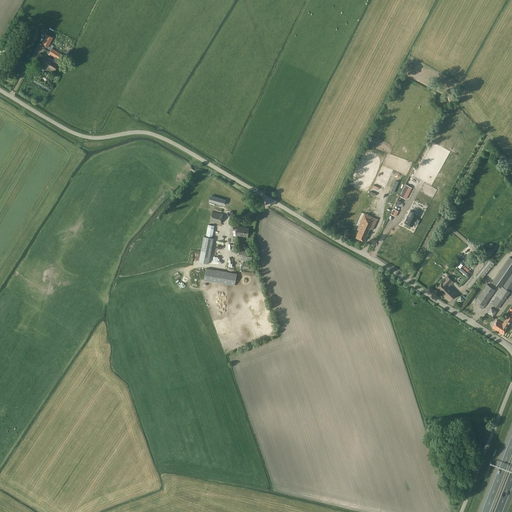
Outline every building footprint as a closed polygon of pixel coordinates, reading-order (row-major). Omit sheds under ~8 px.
[(46,35),(42,43),(48,46),(49,44),(52,38),(46,35)] [(47,57),(41,66),(52,72),(58,64),(57,63),(59,59),(62,55),(52,49),(51,51),(49,54),(54,57),(52,60),(47,57)] [(379,199),(391,162),(382,159),(369,196),(379,199)] [(406,185),(400,197),(405,199),(411,187),(406,185)] [(413,203),(403,224),(413,229),(415,225),(420,227),(424,220),(419,218),(424,209),(413,203)] [(208,212),(206,221),(223,224),(224,215),(208,212)] [(372,230),(377,219),(364,214),(357,229),(359,230),(356,237),(364,241),(370,229),(372,230)] [(208,263),(212,239),(211,239),(214,226),(208,225),(206,238),(201,262),(208,263)] [(248,236),(248,228),(233,226),(233,230),(237,230),(236,236),(248,236)] [(375,240),(380,242),(384,232),(379,230),(375,240)] [(511,270),(511,258),(509,257),(492,282),(500,287),(511,270)] [(445,261),(441,265),(446,270),(449,265),(445,261)] [(472,289),(494,264),(490,261),(477,276),(476,275),(468,286),(472,289)] [(465,265),(460,270),(467,276),(471,271),(465,265)] [(234,285),(236,276),(202,269),(200,279),(234,285)] [(497,309),(511,287),(511,271),(490,303),(497,309)] [(448,285),(452,281),(447,276),(442,282),(442,281),(435,289),(439,293),(440,292),(449,302),(457,293),(448,285)] [(482,309),(484,307),(495,290),(486,285),(476,301),(481,305),(479,307),(482,309)] [(456,300),(459,304),(464,299),(460,296),(456,300)] [(491,306),(488,313),(494,316),(497,309),(491,306)] [(502,334),(511,318),(508,315),(502,324),(497,320),(492,328),(502,334)]
